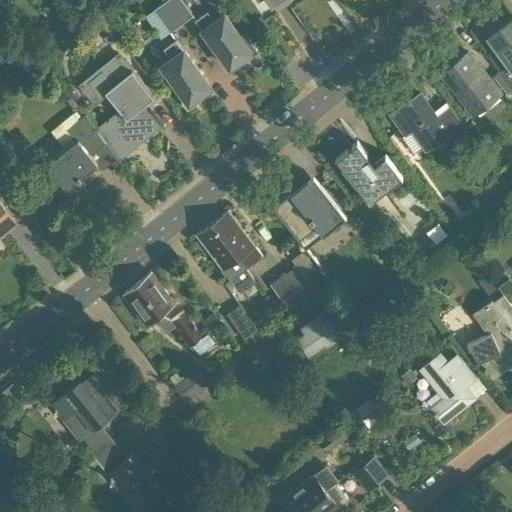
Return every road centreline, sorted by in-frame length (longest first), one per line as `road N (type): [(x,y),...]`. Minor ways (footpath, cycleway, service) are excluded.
road 1 (residential): [(0,361),(446,0)]
road 2 (residential): [(408,511),(511,429)]
